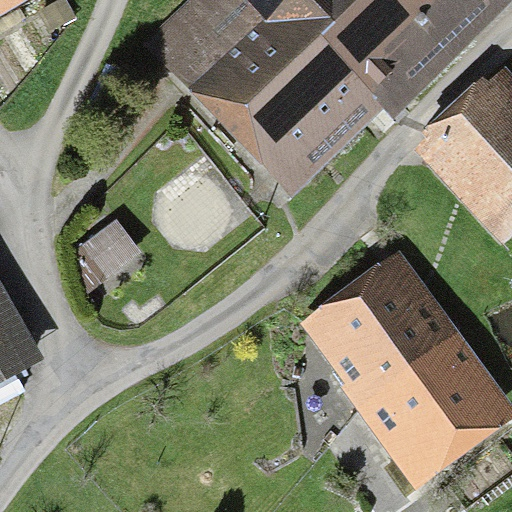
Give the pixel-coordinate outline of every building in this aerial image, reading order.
[(274,0),(200,71),(289,163),(460,0),(274,0)] [(511,83),(507,78),(437,141),(509,220),(511,217),(511,83)] [(390,282),(330,326),(380,394),(439,352),(390,282)] [(0,378),(29,362),(0,311),(0,378)] [(380,394),(358,409),(396,462),(417,447),(426,459),(485,415),(439,352),(380,394)]
